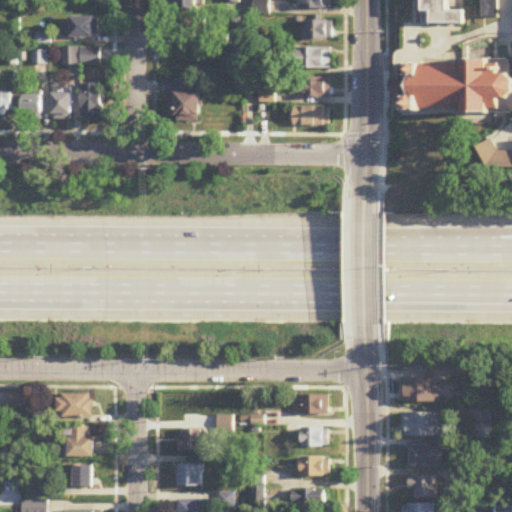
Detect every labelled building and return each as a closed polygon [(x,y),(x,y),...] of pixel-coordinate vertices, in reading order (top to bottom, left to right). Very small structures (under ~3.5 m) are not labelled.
[(201,12),(201,0),(176,0),(176,12),(201,12)] [(330,0),(300,0),(301,10),(330,10),(330,0)] [(464,26),(464,12),(447,12),(446,0),(423,0),(423,26),(464,26)] [(498,0),(483,0),(483,19),(499,19),(498,0)] [(99,38),(99,18),(72,18),(72,38),(99,38)] [(205,19),(177,19),(177,40),(205,40),(205,19)] [(333,21),(305,21),(305,41),(333,41),(333,21)] [(66,66),(80,66),(80,48),(66,48),(66,66)] [(102,48),(83,48),(83,66),(102,66),(102,48)] [(330,70),(330,49),(296,49),(296,70),(330,70)] [(236,53),(225,53),(225,67),(236,67),(236,53)] [(511,111),(511,102),(511,73),(490,74),(490,63),(406,64),(406,111),(511,111)] [(330,99),(330,79),(302,79),(302,99),(330,99)] [(201,123),(201,92),(195,92),(195,82),(176,82),(176,123),(201,123)] [(104,123),(104,84),(84,84),(84,123),(104,123)] [(74,121),(74,89),(55,89),(55,121),(74,121)] [(15,94),(0,94),(0,113),(15,113),(15,94)] [(44,96),(25,96),(25,119),(44,119),(44,96)] [(294,127),(330,127),(330,108),(294,108),(294,127)] [(511,167),(511,152),(496,153),(496,145),(484,145),(484,168),(511,167)] [(440,404),(441,381),(453,381),(453,367),(431,367),(431,380),(402,380),(402,404),(440,404)] [(93,395),(58,395),(58,419),(93,419),(93,395)] [(296,416),(330,416),(330,396),(296,396),(296,416)] [(441,437),(441,414),(403,414),(403,437),(441,437)] [(93,429),(68,429),(68,459),(93,459),(93,429)] [(303,429),(303,448),(331,448),(331,429),(303,429)] [(180,453),(207,453),(207,430),(180,430),(180,453)] [(409,469),(442,469),(442,445),(409,445),(409,469)] [(301,458),(301,477),(332,477),(332,458),(301,458)] [(178,488),(205,488),(205,466),(178,466),(178,488)] [(94,488),(94,468),(74,468),(74,488),(94,488)] [(409,492),(414,492),(414,499),(437,499),(437,477),(409,477),(409,492)] [(327,509),(327,491),(293,491),(293,509),(327,509)]
